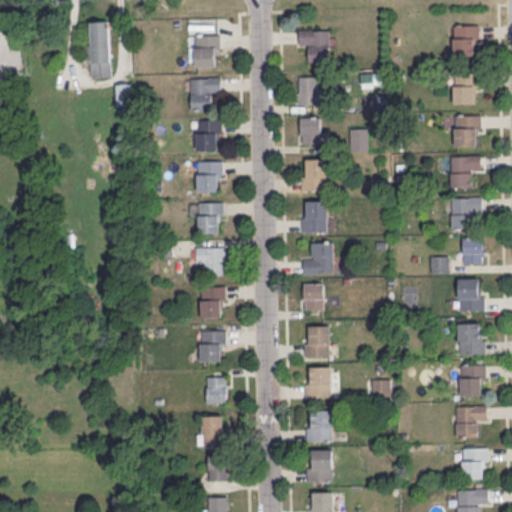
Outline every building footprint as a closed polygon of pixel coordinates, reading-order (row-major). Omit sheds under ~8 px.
[(110,20),(90,21),(90,76),(111,76),(110,20)] [(454,56),(474,55),(474,38),(479,38),(479,24),(454,24),(455,38),(453,38),(454,56)] [(330,29),(300,29),(300,45),(310,45),(310,61),(330,61),(330,29)] [(196,33),(220,33),(221,46),(216,47),(216,64),(195,64),(195,45),(196,45),(196,33)] [(455,104),(475,104),(475,87),(480,86),(480,72),(455,73),(456,86),(454,86),(455,104)] [(192,76),(217,76),(217,90),(213,90),(213,107),(192,108),(192,88),(192,76)] [(300,76),(300,103),(322,103),(322,76),(300,76)] [(118,104),(132,104),(132,82),(118,82),(118,104)] [(456,146),(477,145),(476,128),(482,128),(482,114),(457,114),(457,128),(456,128),(456,146)] [(301,143),(328,143),(328,131),(321,131),(321,116),(301,116),(301,143)] [(198,118),(222,117),(223,131),(218,131),(218,149),(197,149),(197,129),(198,129),(198,118)] [(352,150),(369,150),(369,127),(352,127),(352,150)] [(451,155),(482,154),(482,168),(471,168),(471,171),(473,171),(473,185),(452,186),(451,155)] [(307,157),(327,156),(328,175),(326,175),(326,188),(302,189),(302,175),(307,175),(307,157)] [(198,160),(223,159),(223,173),(219,173),(219,191),(198,191),(198,172),(198,160)] [(453,197),(483,196),(484,210),(473,210),(473,213),(475,213),(475,227),(453,227),(453,197)] [(308,198),(328,197),(329,216),(327,216),(327,229),(303,230),(303,216),(308,215),(308,198)] [(199,201),(224,200),(224,214),(220,214),(220,232),(199,232),(199,212),(199,201)] [(464,237),(464,263),(485,263),(485,237),(464,237)] [(313,240),(335,239),(336,272),(304,273),(304,257),(315,257),(315,254),(313,254),(313,240)] [(225,274),(225,246),(198,246),(198,264),(206,264),(207,274),(225,274)] [(449,272),(449,255),(431,255),(431,272),(449,272)] [(460,276),(460,309),(485,309),(485,295),(481,295),(481,275),(460,276)] [(324,282),(305,282),(305,308),(324,308),(324,282)] [(201,285),(226,284),(226,298),(222,298),(222,316),(201,316),(201,296),(202,296),(201,285)] [(461,320),(461,353),(486,353),(486,338),(482,339),(482,319),(461,320)] [(310,323),(331,322),(331,341),(330,341),(330,354),(306,355),(305,341),(311,341),(310,323)] [(202,328),(226,328),(227,342),(222,342),(222,359),(201,360),(201,340),(202,340),(202,328)] [(461,394),(482,393),(481,376),(487,376),(486,362),(462,363),(462,376),(461,376),(461,394)] [(311,364),(332,363),(332,382),(330,382),(331,395),(307,396),(306,381),(311,381),(311,364)] [(207,376),(226,375),(227,401),(208,401),(207,376)] [(391,395),(391,378),(373,378),(373,395),(391,395)] [(457,405),(488,404),(488,418),(477,418),(477,421),(479,421),(479,435),(458,436),(457,405)] [(312,407),(333,407),(333,425),(332,425),(332,439),(308,439),(307,425),(313,425),(312,407)] [(225,445),(225,414),(202,414),(202,445),(225,445)] [(463,477),(484,477),(484,460),(489,460),(489,446),(464,446),(464,460),(463,460),(463,477)] [(313,447),(334,447),(334,465),(332,465),(333,479),(308,479),(308,465),(313,465),(313,447)] [(209,454),(228,454),(229,479),(210,479),(209,454)] [(458,511),(458,487),(489,486),(489,500),(479,501),(479,504),(480,504),(480,511),(458,511)] [(314,489),(334,489),(335,507),(333,507),(333,511),(309,511),(309,507),(314,507),(314,489)] [(203,507),(202,511),(229,511),(230,495),(211,495),(211,507),(203,507)]
